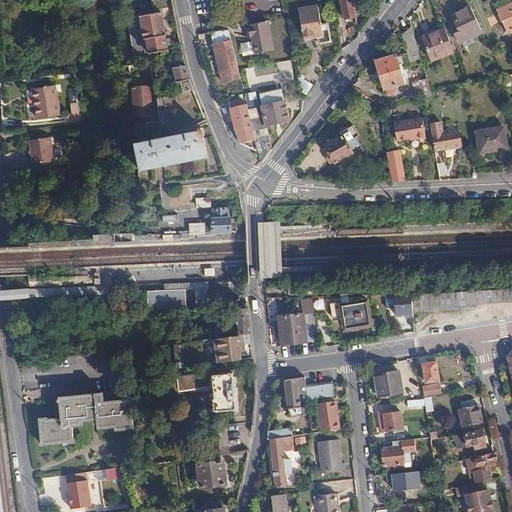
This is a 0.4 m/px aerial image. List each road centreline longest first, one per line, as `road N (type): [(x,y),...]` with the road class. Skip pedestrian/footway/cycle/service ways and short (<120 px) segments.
road 1 (residential): [(0,236),(33,511)]
road 2 (residential): [(262,182),(345,194),(511,187)]
road 3 (tertiary): [(404,0),(262,182)]
road 4 (residential): [(182,0),(195,67),(228,152),(262,182)]
road 5 (tertiary): [(262,182),(252,233),(263,367)]
road 6 (residential): [(351,357),(369,511)]
road 7 (tertiary): [(263,367),(243,511)]
road 8 (residential): [(479,335),(511,468)]
road 9 (residential): [(479,335),(351,357)]
